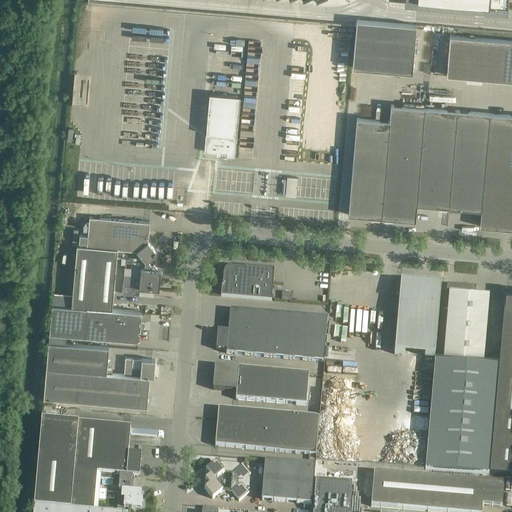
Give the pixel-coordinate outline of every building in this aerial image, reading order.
[(417,0),(417,1),(440,3),(508,9),(508,5),(509,2),(508,0),(417,0)] [(355,29),(352,67),(355,68),(412,72),(415,35),(416,25),(356,20),(356,27),(355,29)] [(511,41),(450,36),(446,76),(511,81),(511,41)] [(240,96),(209,94),(204,152),(222,153),(221,156),(235,157),(240,96)] [(356,118),(348,215),(415,221),(417,205),(481,210),(479,226),(511,228),(511,115),(391,105),(389,121),(356,118)] [(174,168),(159,167),(158,170),(133,167),(132,184),(141,185),(141,178),(157,180),(156,198),(169,200),(170,181),(173,181),(174,168)] [(296,196),(297,176),(286,176),(285,196),(296,196)] [(79,234),(79,242),(87,243),(87,238),(130,242),(129,250),(136,251),(139,255),(146,262),(155,255),(156,255),(157,251),(155,251),(148,242),(150,222),(140,221),(89,217),(87,235),(79,234)] [(73,288),(71,305),(112,309),(117,249),(129,250),(130,242),(87,238),(87,243),(86,246),(77,245),(76,253),(87,254),(84,289),(73,288)] [(76,253),(73,288),(84,289),(87,254),(76,253)] [(124,276),(122,294),(134,295),(134,288),(159,290),(159,284),(161,284),(162,273),(160,273),(160,271),(158,271),(154,266),(149,270),(141,269),(140,284),(134,283),(134,284),(131,284),(131,277),(124,276)] [(243,267),(233,266),(231,266),(228,267),(225,270),(224,272),(223,274),(222,285),(221,296),(271,301),(274,269),(243,266),(243,267)] [(401,280),(400,284),(397,284),(396,294),(399,295),(394,355),(435,358),(441,283),(440,283),(440,287),(401,284),(401,280)] [(434,363),(425,470),(511,477),(511,290),(506,290),(505,290),(498,368),(483,366),(489,297),(475,296),(476,286),(447,284),(445,310),(448,310),(447,320),(443,364),(434,363)] [(49,333),(48,342),(66,343),(67,334),(138,340),(140,312),(140,311),(112,309),(71,305),(52,304),(49,333)] [(327,319),(230,310),(229,315),(228,315),(227,315),(226,316),(225,316),(224,317),(224,318),(223,319),(223,320),(222,331),(218,331),(216,350),(226,351),(226,354),(323,362),(327,319)] [(48,342),(43,398),(104,403),(121,404),(147,406),(149,377),(124,374),(112,373),(112,368),(107,368),(109,347),(66,343),(48,342)] [(125,357),(124,374),(149,377),(153,377),(155,360),(141,359),(132,358),(125,357)] [(212,390),(236,392),(238,368),(309,374),(215,366),(212,390)] [(236,392),(235,400),(306,406),(309,374),(238,368),(236,392)] [(318,417),(218,409),(215,446),(315,455),(318,417)] [(38,456),(34,507),(92,511),(96,511),(99,474),(120,476),(134,477),(140,477),(142,456),(128,454),(130,427),(77,423),(74,459),(38,456)] [(134,430),(133,437),(141,439),(141,436),(160,439),(160,434),(134,430)] [(265,461),(261,501),(311,505),(314,465),(265,461)] [(204,489),(212,499),(222,491),(216,483),(217,478),(223,472),(232,473),(238,480),(237,485),(230,491),(239,502),(249,493),(247,491),(249,489),(250,478),(248,476),(250,474),(242,464),(240,466),(238,464),(219,462),(217,464),(216,462),(206,471),(210,476),(205,480),(209,485),(204,489)] [(504,483),(374,472),(371,507),(430,511),(481,511),(482,506),(502,508),(504,483)] [(140,500),(141,492),(133,491),(134,477),(120,476),(118,491),(117,508),(123,509),(141,510),(142,500),(140,500)] [(312,511),(349,511),(351,484),(315,482),(312,511)]
